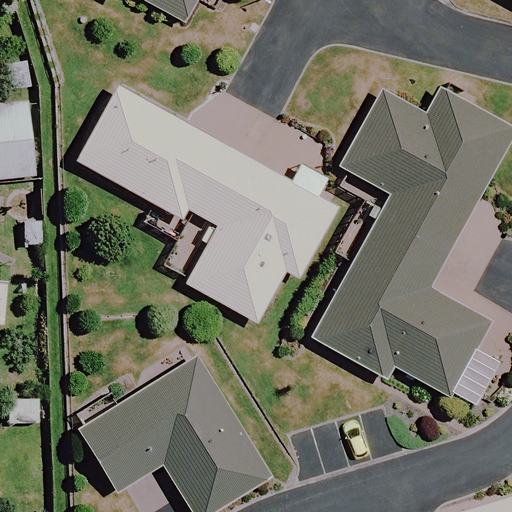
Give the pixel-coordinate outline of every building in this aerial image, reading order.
[(336,205),(113,88),(75,160),(178,214),(182,207),(217,226),(186,284),(254,320),(280,271),(297,280),(336,205)] [(510,127),(438,88),(425,113),(386,92),(345,169),(387,190),(310,335),(387,375),(394,362),(447,390),(484,319),(425,287),(510,127)] [(0,182),(37,180),(32,104),(0,106),(0,182)] [(15,225),(24,225),(24,270),(44,270),(43,198),(35,198),(15,198),(15,225)] [(194,356),(75,430),(112,490),(159,461),(190,511),(211,511),(269,476),(194,356)] [(1,396),(0,427),(39,428),(40,397),(1,396)] [(511,511),(511,499),(469,511),(511,511)]
